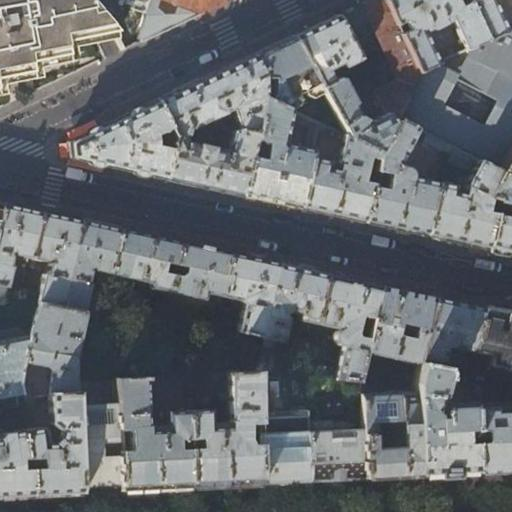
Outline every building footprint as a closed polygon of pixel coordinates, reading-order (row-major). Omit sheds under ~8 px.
[(29,62),(67,53),(64,41),(114,29),(113,27),(90,0),(0,0),(0,77),(31,70),(29,62)] [(225,0),(153,0),(140,41),(195,16),(224,2),(225,0)] [(368,0),(359,5),(336,16),(358,60),(374,91),(377,97),(385,114),(392,127),(397,118),(418,74),(381,0),(368,0)] [(381,0),(418,74),(438,64),(423,33),(452,20),(466,50),(487,41),(467,0),(381,0)] [(511,0),(467,0),(487,41),(507,31),(492,0),(511,0)] [(313,26),(291,37),(346,139),(379,155),(392,127),(385,114),(368,122),(357,118),(351,106),(354,104),(341,79),(336,78),(331,81),(326,71),(340,64),(343,68),(358,60),(336,16),(313,26)] [(511,28),(507,31),(487,41),(466,50),(456,56),(449,59),(438,64),(418,74),(397,118),(415,128),(426,134),(444,143),(451,147),(458,150),(467,155),(476,160),(498,171),(511,144),(511,28)] [(263,50),(251,56),(262,78),(262,98),(319,126),(330,131),(343,137),(346,139),(291,37),(263,50)] [(446,52),(449,59),(456,56),(452,49),(446,52)] [(262,78),(251,56),(194,83),(155,101),(169,129),(173,137),(174,137),(182,139),(187,137),(189,130),(231,111),(238,131),(254,135),(262,98),(262,78)] [(377,97),(374,91),(368,94),(372,100),(377,97)] [(254,135),(253,140),(262,142),(259,160),(249,157),(240,195),(269,202),(299,208),(311,161),(318,133),(319,126),(262,98),(254,135)] [(169,129),(155,101),(111,122),(67,143),(68,158),(125,170),(163,178),(170,150),(155,146),(153,137),(169,129)] [(415,128),(397,118),(392,127),(379,155),(378,160),(372,184),(362,222),(392,228),(424,235),(435,185),(410,179),(411,177),(410,174),(409,173),(408,171),(406,170),(405,169),(404,169),(402,169),(399,168),(399,164),(415,128)] [(330,131),(319,126),(318,133),(326,137),(330,131)] [(253,140),(254,135),(238,131),(231,135),(227,152),(188,143),(187,139),(187,137),(182,139),(174,137),(170,150),(163,178),(214,189),(240,195),(249,157),(253,140)] [(444,143),(426,134),(421,142),(436,151),(442,153),(444,143)] [(379,155),(346,139),(343,137),(336,166),(338,168),(336,174),(326,171),(328,165),(311,161),(299,208),(330,215),(362,222),(372,184),(363,182),(368,159),(378,160),(379,155)] [(449,154),(451,147),(444,143),(442,153),(449,154)] [(511,144),(498,171),(484,200),(486,200),(496,202),(496,204),(511,207),(511,212),(511,215),(506,214),(505,218),(493,216),(486,248),(511,254),(511,144)] [(467,155),(458,150),(453,159),(461,164),(467,155)] [(484,200),(498,171),(476,160),(464,187),(463,196),(451,194),(452,188),(435,185),(424,235),(454,242),(486,248),(493,216),(494,214),(484,212),(486,200),(484,200)] [(18,208),(0,204),(0,300),(3,300),(10,267),(8,266),(9,258),(7,253),(12,250),(15,254),(30,258),(39,213),(18,208)] [(56,216),(39,213),(30,258),(44,261),(49,258),(52,263),(49,265),(47,273),(43,275),(37,303),(60,309),(78,221),(56,216)] [(98,225),(78,221),(60,309),(85,315),(90,287),(88,283),(90,272),(88,269),(93,267),(96,271),(109,274),(118,230),(98,225)] [(147,236),(118,230),(109,274),(106,293),(113,294),(118,276),(150,284),(154,290),(169,293),(178,243),(147,236)] [(204,249),(178,243),(169,293),(200,300),(202,294),(225,299),(229,279),(224,278),(228,254),(204,249)] [(250,259),(228,254),(224,278),(229,279),(225,299),(241,302),(246,305),(241,327),(235,326),(234,333),(260,339),(276,264),(250,259)] [(302,270),(276,264),(260,339),(280,344),(311,351),(311,348),(285,342),(290,320),(283,316),(285,315),(287,313),(287,312),(300,315),(299,321),(316,325),(326,275),(302,270)] [(354,281),(326,275),(316,325),(341,330),(339,331),(337,333),(335,335),(334,338),(334,341),(335,344),(336,345),(338,347),(339,348),(343,348),(344,348),(340,366),(313,360),(314,356),(311,353),(311,351),(305,379),(359,383),(364,354),(367,341),(358,339),(356,335),(358,326),(370,329),(379,287),(354,281)] [(396,291),(379,287),(370,329),(367,341),(364,354),(417,365),(418,363),(433,299),(396,291)] [(449,302),(433,299),(418,363),(440,368),(444,351),(442,350),(444,346),(471,352),(481,309),(449,302)] [(85,315),(60,309),(37,303),(36,303),(27,335),(21,364),(46,368),(49,372),(46,397),(46,398),(47,426),(54,431),(57,431),(55,441),(50,445),(42,445),(40,434),(36,429),(17,432),(24,459),(28,470),(30,497),(56,495),(79,494),(73,408),(71,358),(73,358),(85,315)] [(511,315),(481,309),(471,352),(487,356),(485,366),(511,371),(511,315)] [(0,339),(0,406),(21,404),(17,384),(21,364),(27,335),(0,339)] [(273,373),(280,344),(260,339),(252,373),(255,425),(257,445),(259,484),(280,483),(309,482),(307,435),(306,412),(283,414),(282,373),(273,373)] [(418,363),(417,365),(413,385),(413,393),(419,476),(446,474),(475,473),(473,444),(473,431),(471,397),(470,383),(443,379),(444,373),(443,368),(440,368),(418,363)] [(244,426),(255,425),(252,373),(223,375),(225,425),(224,429),(206,430),(204,412),(183,413),(186,445),(196,445),(196,455),(187,455),(189,488),(221,487),(259,484),(257,445),(246,446),(245,442),(244,426)] [(114,406),(116,432),(126,433),(127,446),(126,453),(117,453),(119,492),(148,490),(189,488),(187,455),(173,455),(173,446),(186,445),(183,413),(161,414),(162,432),(145,433),(143,428),(141,380),(112,380),(114,406)] [(413,393),(359,396),(361,432),(363,479),(386,478),(419,476),(413,393)] [(511,403),(477,405),(476,397),(471,397),(473,431),(476,431),(480,433),(480,444),(473,444),(475,473),(502,472),(511,470),(511,403)] [(114,406),(73,408),(79,494),(99,493),(119,492),(117,453),(116,432),(114,406)] [(0,498),(5,498),(26,497),(30,497),(28,470),(24,459),(17,432),(0,434),(0,498)] [(361,432),(307,435),(309,482),(331,481),(363,479),(361,432)]
